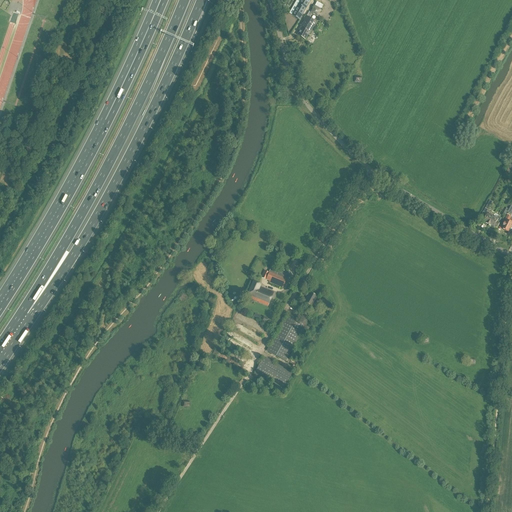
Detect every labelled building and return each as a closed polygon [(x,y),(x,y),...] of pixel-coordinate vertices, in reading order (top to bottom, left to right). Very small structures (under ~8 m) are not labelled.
[(300,0),(292,15),(299,19),(309,3),(303,0),(300,0)] [(311,13),(317,16),(321,10),(314,7),(311,13)] [(307,16),(302,24),(299,30),(299,31),(297,35),(305,39),(309,33),(310,34),(316,22),(307,16)] [(485,223),(489,225),(494,214),(495,214),(490,211),(491,209),(490,209),(493,202),(489,200),(485,209),(485,208),(482,214),(486,217),(484,221),(486,222),(485,223)] [(494,214),(489,225),(494,227),(495,226),(498,228),(500,223),(498,222),(499,221),(500,221),(501,218),(498,216),(498,215),(495,214),(494,214)] [(503,229),(505,230),(509,232),(511,225),(511,216),(508,215),(506,219),(507,220),(506,222),(505,223),(504,223),(503,224),(504,225),(503,227),(504,227),(503,229)] [(283,288),(288,275),(271,267),(269,273),(265,271),(261,278),(269,281),(269,282),(283,288)] [(253,281),(246,297),(268,306),(273,293),(260,287),(261,284),(253,281)] [(310,292),(304,302),(312,307),(318,296),(310,292)] [(309,328),(305,326),(305,325),(309,318),(303,314),(299,321),(287,315),(267,350),(286,361),(302,331),(306,333),(309,328)] [(262,359),(255,372),(284,388),(291,375),(262,359)]
